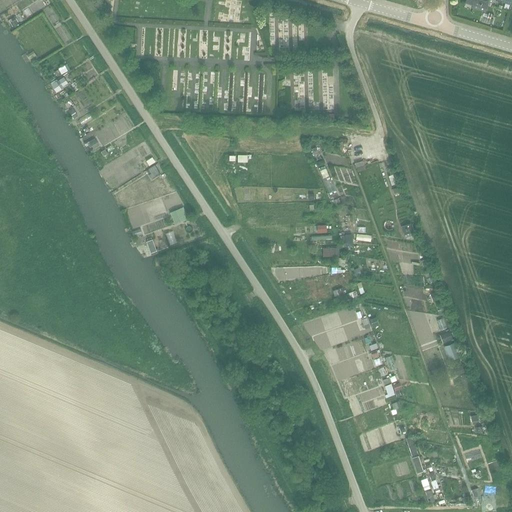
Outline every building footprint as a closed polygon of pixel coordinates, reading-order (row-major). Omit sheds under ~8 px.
[(486,10),(488,0),(467,0),(467,2),(473,4),(473,7),(486,10)] [(33,51),(28,54),(29,56),(32,60),(37,57),(33,51)] [(56,82),(51,85),(57,93),(62,90),(56,82)] [(89,141),(94,149),(100,145),(96,140),(94,138),(89,141)] [(146,161),(149,166),(155,162),(152,157),(146,161)] [(160,174),(155,165),(146,170),(151,179),(160,174)] [(188,219),(183,207),(170,213),(175,224),(188,219)] [(410,223),(404,226),(407,234),(413,232),(410,223)] [(317,226),(314,226),(314,233),(327,232),(326,225),(317,226)] [(152,240),(147,242),(151,253),(157,251),(152,240)] [(323,248),(323,256),(339,256),(339,248),(323,248)] [(359,268),(353,270),(355,277),(362,274),(359,268)] [(343,288),(333,291),(335,297),(338,296),(344,294),(345,293),(343,288)] [(437,291),(432,293),(435,301),(440,299),(437,291)] [(347,301),(344,294),(338,296),(341,303),(347,301)] [(376,317),(370,319),(373,327),(380,325),(376,317)] [(367,318),(362,320),(365,329),(370,327),(367,318)] [(450,332),(441,335),(443,341),(444,342),(453,339),(450,332)] [(377,343),(369,346),(371,351),(379,348),(377,343)] [(445,346),(450,361),(460,357),(454,343),(445,346)] [(462,365),(455,368),(458,374),(465,372),(462,365)] [(386,386),(385,386),(388,394),(394,392),(391,384),(386,386)] [(414,421),(408,424),(412,435),(418,433),(414,421)] [(406,438),(412,456),(418,454),(412,436),(406,438)] [(419,456),(412,458),(417,473),(424,471),(419,456)] [(436,479),(431,481),(434,489),(439,487),(436,479)] [(432,490),(425,492),(428,503),(435,501),(432,490)]
